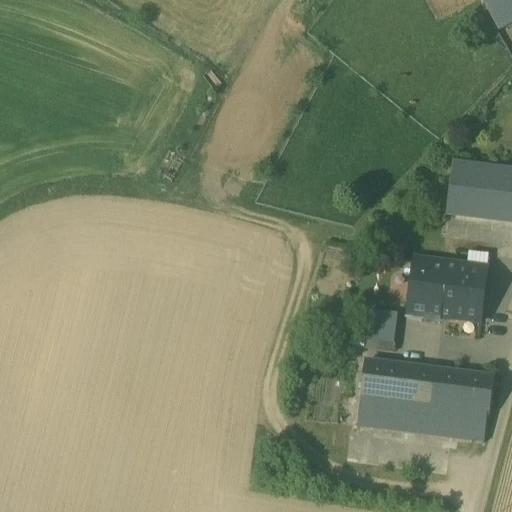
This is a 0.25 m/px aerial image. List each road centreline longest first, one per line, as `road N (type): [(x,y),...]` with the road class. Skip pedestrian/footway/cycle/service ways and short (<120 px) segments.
road 1 (track): [(511,248),(349,231),(112,181),(42,189),(0,212)]
road 2 (track): [(227,203),(297,0)]
